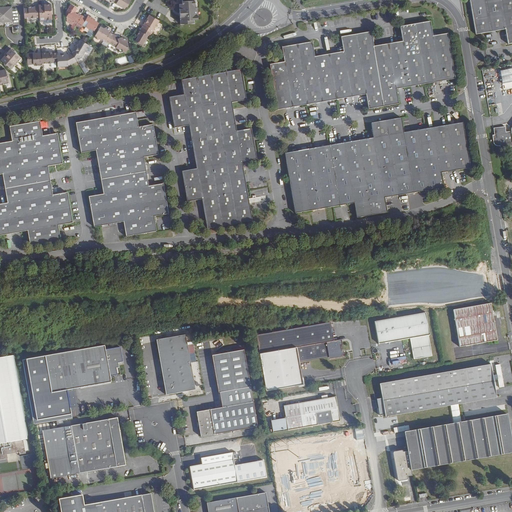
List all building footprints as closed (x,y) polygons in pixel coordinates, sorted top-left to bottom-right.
[(114,0),(113,2),(125,8),(127,6),(128,6),(131,0),(114,0)] [(181,0),(182,4),(180,4),(181,24),(194,23),(194,19),(200,19),(199,1),(199,0),(181,0)] [(511,0),(466,0),(472,35),(502,31),(505,45),(511,43),(511,0)] [(40,17),(40,20),(53,19),(52,4),(45,5),(45,7),(39,7),(40,17)] [(77,24),(82,16),(78,13),(78,14),(76,13),(75,12),(76,11),(77,8),(71,5),(67,12),(69,14),(68,16),(67,17),(74,21),(73,22),(77,24)] [(0,21),(5,22),(8,21),(12,21),(11,6),(0,7),(0,21)] [(24,8),(25,18),(40,17),(39,7),(35,7),(35,6),(31,6),(31,8),(28,8),(24,8)] [(160,20),(149,14),(142,27),(144,29),(152,33),(160,20)] [(93,34),(99,24),(94,21),(95,20),(91,17),(89,20),(86,18),(82,16),(77,24),(81,27),(82,26),(89,30),(88,31),(93,34)] [(285,62),(271,65),(279,109),(368,94),(370,109),(399,103),(397,89),(456,79),(448,34),(433,36),(431,22),(401,27),(404,42),(374,47),(372,32),(342,37),(345,52),(315,57),(313,42),(283,48),(285,62)] [(112,37),(114,34),(111,32),(109,33),(108,31),(109,30),(110,29),(106,26),(102,27),(100,26),(95,35),(96,36),(97,39),(100,38),(109,43),(112,37)] [(142,31),(140,30),(139,31),(138,34),(136,36),(137,37),(135,41),(142,45),(148,35),(150,37),(152,34),(152,33),(144,29),(142,31)] [(116,39),(112,37),(109,43),(119,50),(122,49),(123,52),(124,53),(128,50),(126,45),(128,44),(127,40),(122,38),(120,38),(116,39)] [(90,45),(87,44),(82,41),(80,43),(78,43),(78,46),(78,49),(76,51),(74,52),(72,53),(77,61),(78,62),(80,58),(81,58),(85,52),(86,52),(90,45)] [(11,49),(1,60),(11,68),(21,57),(11,49)] [(43,63),(42,53),(33,54),(27,54),(27,64),(38,64),(39,65),(43,65),(43,63)] [(57,56),(57,53),(52,53),(52,54),(49,54),(49,53),(42,53),(43,63),(48,63),(49,64),(52,64),(52,63),(58,62),(57,56)] [(72,53),(68,55),(57,56),(58,62),(58,67),(69,66),(69,65),(77,61),(72,53)] [(6,69),(0,70),(0,83),(9,81),(6,69)] [(242,70),(181,80),(184,96),(170,99),(175,128),(189,126),(197,169),(183,172),(188,202),(202,200),(207,227),(253,220),(242,161),(257,158),(252,127),(237,130),(232,102),(247,99),(242,70)] [(136,112),(76,123),(81,152),(96,149),(103,194),(89,196),(94,226),(123,221),(126,236),(156,231),(154,216),(168,214),(163,183),(148,186),(143,156),(157,154),(152,125),(138,127),(136,112)] [(375,138),(287,154),(298,213),(357,202),(360,217),(389,212),(386,197),(446,186),(443,172),(471,166),(463,122),(405,133),(403,119),(373,124),(375,138)] [(0,204),(0,235),(28,231),(30,246),(60,241),(57,225),(72,223),(67,193),(52,195),(47,166),(62,163),(57,133),(42,136),(39,121),(9,126),(12,141),(0,143),(0,173),(2,173),(7,203),(0,204)] [(506,127),(494,129),(495,135),(493,136),(494,143),(495,145),(496,146),(497,147),(498,147),(499,148),(500,148),(501,148),(501,149),(511,147),(511,127),(511,128),(511,130),(511,131),(507,132),(506,127)] [(491,304),(453,311),(460,348),(497,341),(491,304)] [(425,313),(374,322),(378,344),(409,339),(413,360),(431,357),(428,336),(429,335),(425,313)] [(338,342),(337,340),(334,322),(257,335),(260,354),(299,347),(302,362),(331,357),(345,354),(344,351),(344,350),(346,349),(345,346),(343,346),(343,345),(342,341),(338,342)] [(185,335),(156,340),(166,395),(195,390),(185,335)] [(104,346),(48,356),(54,392),(111,382),(109,376),(119,375),(117,363),(121,362),(118,348),(105,350),(104,346)] [(299,347),(260,354),(267,391),(306,384),(302,362),(299,347)] [(220,392),(250,386),(243,350),(212,355),(218,392),(220,392)] [(14,356),(0,358),(0,460),(8,459),(7,455),(20,452),(20,455),(26,454),(24,440),(29,439),(14,356)] [(428,376),(378,384),(384,418),(496,398),(491,365),(428,376)] [(257,427),(250,386),(220,392),(222,401),(223,406),(223,408),(220,408),(196,412),(200,437),(257,427)] [(286,418),(288,431),(340,422),(335,397),(284,406),(286,418)] [(441,426),(408,432),(411,451),(406,452),(396,453),(396,452),(393,452),(392,453),(392,454),(393,458),(396,474),(395,475),(396,479),(396,480),(396,481),(397,481),(398,481),(404,480),(405,480),(406,479),(406,477),(410,476),(409,471),(511,452),(511,443),(507,414),(468,421),(441,426)] [(72,434),(71,426),(42,431),(51,479),(126,465),(117,418),(79,424),(80,433),(72,434)] [(273,433),(288,431),(286,418),(271,421),(273,433)] [(79,424),(71,426),(72,434),(80,433),(79,424)] [(411,451),(408,432),(402,433),(406,452),(411,451)] [(357,442),(278,456),(286,506),(366,492),(357,442)] [(189,466),(193,490),(237,482),(232,453),(201,458),(202,464),(189,466)] [(32,454),(21,456),(22,466),(29,465),(28,461),(33,460),(32,454)] [(99,502),(100,511),(154,511),(151,493),(99,502)] [(208,511),(268,511),(265,493),(221,501),(214,502),(207,503),(208,511)]
